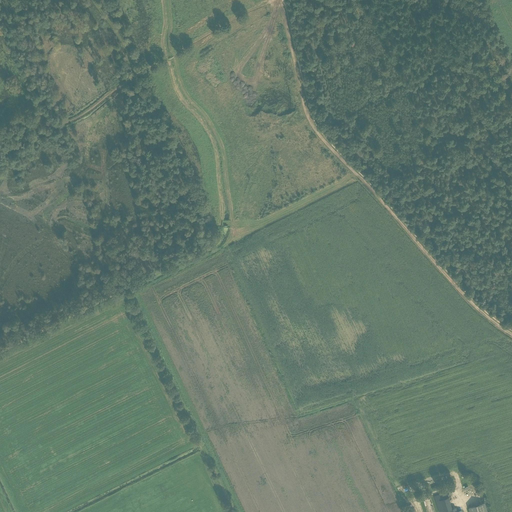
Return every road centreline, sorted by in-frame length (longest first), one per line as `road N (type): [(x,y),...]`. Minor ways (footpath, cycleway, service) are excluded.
road 1 (track): [(281,0),(305,110),(323,141),(463,294),(511,333)]
road 2 (track): [(270,0),(144,69)]
